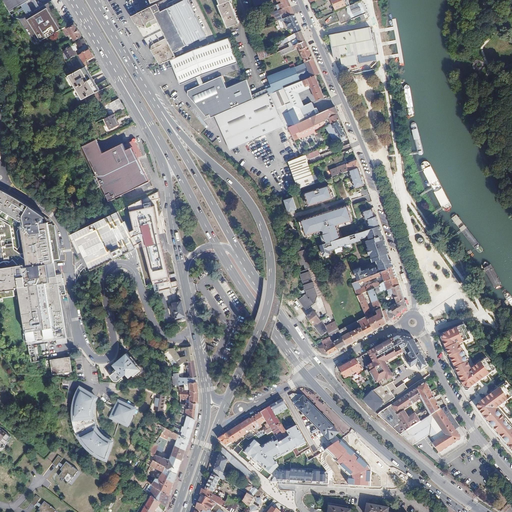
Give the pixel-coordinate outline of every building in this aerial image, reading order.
[(0,0),(7,12),(28,0),(0,0)] [(174,51),(200,39),(206,36),(207,36),(189,0),(174,0),(165,5),(167,9),(161,12),(157,4),(137,14),(133,16),(162,63),(170,60),(177,57),(174,51)] [(232,1),(231,0),(218,0),(221,5),(219,6),(228,28),(239,24),(230,1),(232,1)] [(295,14),(288,0),(251,0),(254,7),(271,0),(277,0),(278,2),(281,1),(282,3),(275,6),(276,8),(278,8),(278,10),(271,13),(274,22),(295,14)] [(332,0),(336,8),(346,4),(343,0),(332,0)] [(361,1),(337,11),(341,23),(361,15),(362,19),(366,17),(365,14),(366,13),(361,1)] [(61,31),(48,9),(28,21),(40,43),(61,31)] [(258,37),(289,26),(290,28),(291,28),(294,27),(296,33),(302,30),(295,14),(274,22),(261,26),(250,29),(252,34),(257,32),(258,37)] [(80,36),(74,25),(71,26),(70,25),(62,29),(66,37),(71,35),(73,39),(80,36)] [(370,26),(329,35),(335,59),(341,58),(343,67),(358,64),(356,55),(362,54),(376,51),(371,32),(370,26)] [(306,40),(302,30),(296,33),(286,38),(287,42),(298,37),(298,38),(293,41),(295,45),(296,45),(306,40)] [(376,51),(362,54),(362,57),(379,53),(375,31),(371,32),(376,51)] [(237,62),(229,38),(192,51),(170,60),(180,84),(196,77),(200,76),(202,75),(237,62)] [(314,59),(306,40),(296,45),(295,45),(289,48),(281,51),(282,55),(295,49),(299,47),(306,62),(314,59)] [(66,61),(76,55),(74,51),(73,52),(70,46),(63,50),(65,53),(62,54),(66,61)] [(93,56),(88,49),(79,55),(83,62),(93,56)] [(266,58),(263,49),(258,51),(261,60),(266,58)] [(374,57),(366,62),(370,68),(377,63),(374,57)] [(285,88),(315,75),(321,73),(314,59),(306,62),(296,67),(295,67),(292,68),(291,68),(290,68),(289,68),(288,68),(267,77),(271,87),(267,88),(270,94),(285,88)] [(101,83),(93,69),(98,66),(95,61),(73,73),(88,99),(110,86),(106,79),(101,83)] [(302,108),(295,92),(310,85),(317,101),(324,97),(315,75),(285,88),(292,104),(302,108)] [(220,110),(252,95),(247,79),(227,88),(221,76),(203,84),(199,86),(187,91),(187,94),(193,100),(206,115),(210,113),(210,115),(220,110)] [(285,125),(276,106),(270,94),(267,88),(252,95),(220,110),(210,115),(212,117),(215,116),(230,149),(285,125)] [(288,127),(319,114),(317,108),(315,109),(312,103),(302,108),(292,104),(285,88),(270,94),(276,106),(285,125),(286,128),(287,128),(287,127),(288,127)] [(116,114),(125,108),(119,98),(109,104),(114,110),(116,114)] [(297,140),(326,127),(327,128),(328,127),(338,121),(340,119),(340,118),(337,110),(335,107),(319,114),(288,127),(294,141),(295,141),(297,140)] [(121,125),(115,114),(106,119),(112,130),(121,125)] [(342,128),(338,121),(328,127),(339,144),(346,139),(344,136),(346,135),(346,134),(342,128)] [(138,155),(141,153),(136,143),(137,142),(137,141),(136,140),(135,139),(134,139),(133,139),(132,139),(132,140),(131,141),(132,142),(131,142),(126,144),(128,148),(125,149),(123,145),(123,144),(103,155),(96,142),(82,150),(95,175),(138,155)] [(321,155),(317,146),(300,153),(302,156),(307,158),(311,159),(321,155)] [(128,180),(146,172),(138,155),(95,175),(104,192),(128,180)] [(309,162),(307,158),(302,156),(298,158),(289,162),(299,189),(302,188),(315,184),(308,165),(310,165),(309,162)] [(349,171),(360,167),(358,160),(331,170),(333,177),(349,171)] [(323,180),(320,173),(314,175),(310,165),(308,165),(315,184),(319,182),(323,180)] [(361,167),(360,167),(349,171),(355,188),(366,184),(363,175),(361,167)] [(110,203),(152,182),(146,172),(128,180),(104,192),(110,203)] [(329,185),(304,192),(309,206),(317,203),(324,201),(333,198),(329,185)] [(49,278),(46,264),(47,264),(51,263),(54,263),(47,222),(44,222),(43,216),(46,216),(36,208),(22,200),(0,188),(0,211),(1,211),(2,209),(21,221),(22,226),(20,226),(25,257),(17,258),(16,249),(17,249),(13,226),(0,218),(0,239),(4,266),(6,268),(3,272),(1,270),(0,270),(0,290),(13,289),(13,287),(17,286),(26,344),(66,338),(56,277),(49,278)] [(177,283),(155,195),(130,207),(144,260),(151,287),(177,283)] [(293,197),(284,200),(288,212),(291,211),(291,212),(294,210),(297,209),(293,197)] [(327,242),(341,238),(337,225),(353,220),(350,212),(348,205),(301,220),(303,228),(306,235),(322,230),(323,231),(324,233),(326,241),(327,242)] [(370,228),(380,225),(380,224),(377,215),(375,216),(372,207),(362,211),(366,220),(367,219),(370,228)] [(394,266),(380,225),(370,228),(341,238),(327,242),(323,244),(320,245),(324,255),(330,253),(329,250),(330,250),(329,248),(331,248),(332,249),(354,242),(353,240),(355,240),(356,241),(360,240),(359,238),(366,236),(365,235),(367,234),(369,239),(365,240),(368,247),(370,254),(372,262),(376,261),(378,268),(376,269),(375,267),(369,269),(368,267),(361,270),(360,266),(353,268),(358,281),(369,277),(380,273),(387,269),(387,268),(394,266)] [(313,267),(307,249),(295,253),(299,266),(306,263),(308,269),(318,296),(325,294),(325,293),(315,266),(313,267)] [(397,277),(394,266),(387,268),(387,269),(380,273),(369,277),(370,279),(382,274),(384,281),(397,277)] [(318,296),(308,269),(298,272),(306,294),(298,301),(306,311),(316,303),(315,302),(317,296),(318,296)] [(400,285),(397,277),(384,281),(376,287),(374,288),(376,294),(381,292),(380,289),(385,285),(387,290),(400,285)] [(360,295),(355,282),(352,283),(357,296),(360,295)] [(374,288),(376,287),(374,283),(366,286),(368,291),(374,288)] [(403,309),(407,307),(400,285),(387,290),(389,297),(394,295),(397,302),(383,311),(386,323),(390,320),(403,309)] [(383,311),(376,294),(374,288),(368,291),(374,308),(376,307),(377,311),(375,312),(376,315),(371,317),(370,314),(367,315),(366,313),(370,311),(363,293),(360,295),(357,296),(366,316),(373,329),(386,323),(383,311)] [(332,312),(325,295),(321,296),(327,314),(332,312)] [(185,319),(181,301),(175,302),(172,303),(173,305),(171,305),(169,306),(171,312),(172,311),(174,311),(176,318),(178,317),(179,320),(185,319)] [(170,320),(166,308),(167,308),(166,304),(160,306),(168,329),(170,328),(174,327),(171,319),(170,320)] [(207,306),(202,309),(206,315),(211,312),(207,306)] [(329,334),(338,328),(335,321),(334,321),(326,327),(314,311),(306,317),(321,336),(322,335),(323,336),(328,332),(329,334)] [(354,340),(373,329),(366,316),(347,327),(349,330),(358,325),(359,327),(350,332),(354,340)] [(445,318),(435,322),(437,326),(446,323),(445,318)] [(471,369),(460,344),(471,339),(464,324),(442,334),(442,336),(441,338),(464,388),(467,389),(469,389),(495,370),(486,358),(471,369)] [(349,330),(347,327),(339,331),(340,332),(342,337),(345,335),(344,333),(347,332),(348,333),(350,332),(349,330)] [(334,335),(340,332),(339,331),(338,329),(338,328),(329,334),(330,336),(331,337),(334,335)] [(354,340),(350,332),(348,333),(345,335),(342,337),(346,345),(352,341),(354,340)] [(338,349),(346,345),(342,337),(336,340),(334,335),(331,337),(333,341),(338,349)] [(379,382),(382,386),(364,398),(370,404),(377,410),(377,411),(395,398),(408,389),(404,383),(396,388),(393,382),(396,380),(394,377),(386,362),(401,354),(399,350),(406,347),(401,337),(403,336),(398,335),(372,350),(368,352),(374,363),(368,366),(370,369),(364,372),(367,378),(368,380),(370,378),(369,377),(373,374),(378,382),(379,382)] [(428,367),(425,361),(416,343),(414,339),(403,336),(401,337),(406,347),(408,346),(409,348),(412,354),(410,355),(412,359),(410,360),(408,362),(412,367),(418,363),(419,365),(421,369),(421,370),(426,367),(426,368),(428,367)] [(328,355),(324,348),(328,346),(326,343),(327,342),(327,341),(317,347),(321,354),(328,355)] [(328,355),(338,349),(333,341),(329,344),(327,342),(326,343),(328,346),(324,348),(328,355)] [(418,341),(416,343),(425,361),(428,359),(423,350),(418,341)] [(194,361),(192,347),(181,348),(182,350),(187,350),(189,355),(180,357),(174,348),(167,349),(178,363),(178,367),(183,362),(194,361)] [(412,354),(409,348),(403,351),(407,355),(410,360),(412,359),(410,355),(412,354)] [(133,357),(129,353),(115,365),(125,377),(128,374),(130,377),(134,374),(136,377),(139,374),(144,370),(133,357)] [(72,371),(69,356),(49,360),(52,375),(72,371)] [(146,371),(134,356),(133,357),(144,370),(139,374),(141,375),(146,371)] [(361,369),(362,369),(356,358),(340,368),(345,378),(357,372),(361,369)] [(197,374),(194,361),(183,362),(179,366),(180,374),(183,378),(185,378),(185,376),(184,376),(185,364),(188,363),(188,366),(187,366),(187,368),(188,368),(189,370),(190,370),(191,378),(197,377),(197,374)] [(199,391),(197,377),(191,378),(185,378),(183,378),(178,378),(179,380),(179,385),(186,385),(187,390),(183,390),(183,388),(181,389),(181,390),(179,390),(180,400),(190,400),(190,403),(188,403),(187,405),(192,405),(192,403),(199,403),(199,391)] [(442,408),(427,382),(407,395),(414,403),(423,397),(429,408),(423,411),(423,410),(418,413),(423,421),(442,408)] [(511,425),(497,408),(511,396),(511,389),(506,383),(478,403),(478,408),(483,415),(487,420),(486,420),(489,424),(490,423),(494,427),(493,428),(503,440),(504,439),(507,443),(506,444),(509,447),(510,446),(511,448),(511,425)] [(96,399),(97,397),(81,388),(79,390),(78,393),(76,396),(76,398),(75,400),(74,403),(74,406),(73,409),(73,412),(73,415),(73,418),(74,421),(74,424),(74,426),(75,429),(76,431),(77,433),(78,436),(80,438),(82,441),(83,443),(84,445),(86,447),(89,449),(91,451),(92,452),(94,453),(97,455),(99,456),(101,457),(103,458),(105,459),(106,459),(107,458),(112,443),(113,442),(111,441),(112,439),(112,438),(111,438),(110,437),(109,437),(108,436),(107,439),(106,439),(106,438),(105,438),(104,437),(103,437),(103,436),(102,436),(102,435),(101,435),(101,434),(100,433),(102,431),(101,430),(100,429),(100,427),(99,426),(98,425),(98,424),(97,422),(97,421),(96,419),(96,418),(96,417),(96,416),(96,415),(96,414),(96,412),(96,411),(96,410),(96,409),(96,408),(96,407),(97,405),(97,404),(98,402),(98,401),(99,400),(96,399)] [(166,395),(157,393),(156,397),(157,397),(155,405),(154,405),(153,409),(162,411),(166,395)] [(335,426),(305,397),(293,395),(289,397),(294,406),(298,412),(301,411),(335,445),(341,440),(336,436),(340,433),(334,427),(335,426)] [(408,419),(402,411),(414,403),(407,395),(378,414),(385,421),(401,435),(423,421),(418,413),(408,419)] [(364,398),(362,399),(376,412),(377,411),(377,410),(370,404),(364,398)] [(276,416),(288,408),(283,399),(270,406),(276,416)] [(119,401),(111,417),(127,425),(135,409),(119,401)] [(286,430),(278,419),(270,406),(263,410),(263,411),(272,424),(275,422),(284,436),(279,439),(279,440),(281,443),(290,437),(286,432),(287,432),(286,430)] [(457,422),(450,412),(446,406),(442,408),(423,421),(401,435),(410,442),(418,436),(427,430),(429,433),(435,441),(433,442),(441,455),(456,446),(464,441),(465,434),(457,422)] [(263,426),(262,424),(267,421),(261,412),(251,418),(250,419),(259,432),(262,430),(261,428),(263,426)] [(183,432),(182,435),(189,439),(191,436),(195,420),(187,417),(184,426),(183,426),(181,432),(183,432)] [(232,442),(255,428),(258,433),(259,432),(250,419),(232,430),(227,433),(232,442)] [(273,431),(269,424),(267,425),(268,426),(264,428),(267,432),(268,435),(273,431)] [(273,441),(262,446),(253,439),(244,451),(271,474),(277,467),(278,465),(271,459),(306,442),(298,425),(286,430),(287,432),(286,432),(290,437),(281,443),(279,440),(275,435),(272,437),(273,441)] [(186,449),(189,439),(174,431),(163,426),(160,435),(160,436),(176,444),(175,445),(186,450),(186,449)] [(0,443),(8,433),(2,429),(0,431),(0,443)] [(412,445),(429,433),(427,430),(418,436),(410,442),(412,445)] [(232,442),(227,433),(219,438),(227,445),(231,443),(232,442)] [(165,446),(167,440),(160,436),(157,442),(165,446)] [(335,445),(324,451),(339,464),(338,465),(349,475),(348,485),(369,486),(371,468),(341,440),(335,445)] [(165,446),(157,442),(156,446),(155,449),(162,452),(165,446)] [(182,460),(186,450),(175,445),(172,455),(172,456),(182,460)] [(223,472),(227,460),(229,461),(229,462),(245,476),(250,471),(223,447),(220,446),(219,450),(221,451),(212,474),(223,480),(226,472),(223,472)] [(69,483),(78,470),(67,462),(65,465),(61,462),(64,458),(59,455),(53,463),(57,466),(59,465),(62,467),(60,470),(62,471),(59,476),(69,483)] [(177,474),(182,460),(172,456),(169,462),(156,455),(153,460),(177,474)] [(177,474),(153,460),(151,466),(162,472),(161,475),(174,482),(175,481),(177,474)] [(271,474),(277,478),(277,481),(326,484),(326,474),(320,474),(321,471),(312,471),(312,472),(305,472),(305,469),(290,468),(290,471),(281,470),(277,467),(271,474)] [(257,478),(256,476),(250,472),(246,477),(252,483),(257,478)] [(214,491),(219,480),(233,489),(234,486),(225,481),(223,480),(212,474),(206,487),(214,491)] [(170,495),(174,482),(161,475),(159,479),(155,479),(153,477),(151,480),(154,482),(152,485),(153,486),(169,496),(170,495)] [(250,492),(252,489),(251,488),(252,487),(250,486),(251,485),(247,483),(247,484),(245,483),(244,485),(243,484),(242,487),(242,488),(241,490),(247,493),(248,494),(249,492),(250,492)] [(167,506),(169,496),(153,486),(151,488),(152,489),(148,494),(149,495),(152,491),(153,491),(153,490),(156,492),(152,497),(160,502),(166,507),(167,506)] [(242,501),(247,493),(241,490),(234,486),(233,489),(230,494),(242,501)] [(261,504),(261,496),(264,491),(261,486),(253,497),(248,494),(247,493),(242,501),(250,506),(250,511),(256,510),(256,508),(258,508),(260,506),(259,504),(261,504)] [(222,508),(225,502),(221,500),(221,499),(213,494),(205,489),(202,488),(201,493),(202,494),(210,500),(222,508)] [(216,511),(211,509),(214,504),(209,501),(210,500),(202,494),(198,502),(211,511),(216,511)] [(55,511),(56,510),(45,503),(43,505),(39,502),(41,498),(37,495),(31,504),(35,506),(37,505),(40,508),(39,510),(41,511),(40,511),(55,511)] [(154,511),(160,502),(152,497),(150,496),(141,511),(154,511)] [(227,511),(236,511),(240,505),(239,504),(227,498),(225,502),(222,508),(227,511)] [(211,511),(198,502),(196,507),(202,511),(197,511),(195,510),(194,511),(211,511)] [(350,511),(351,509),(348,509),(348,506),(341,505),(328,502),(326,511),(328,511),(350,511)]
